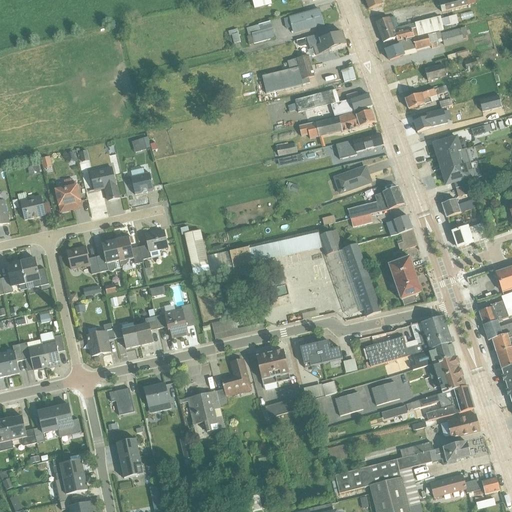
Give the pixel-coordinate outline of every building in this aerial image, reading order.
[(270,0),(251,0),(254,9),(272,5),(270,0)] [(365,0),(369,10),(387,4),(385,0),(365,0)] [(449,0),(439,3),(442,13),(476,4),(474,0),(449,0)] [(284,20),(286,30),(291,28),(293,34),(324,26),(319,10),(284,20)] [(376,23),(383,44),(396,39),(397,42),(444,31),(443,27),(451,25),(449,18),(441,20),(440,17),(398,28),(394,17),(376,23)] [(270,23),(246,29),(248,37),(247,37),(249,46),(274,39),(270,23)] [(435,34),(438,44),(442,42),(444,47),(463,41),(462,38),(468,36),(465,28),(460,29),(441,34),(440,32),(435,34)] [(238,29),(228,32),(229,37),(232,36),(234,45),(241,43),(238,29)] [(328,52),(346,45),(342,33),(327,38),(326,34),(299,43),(301,51),(314,47),(316,46),(317,48),(326,46),(328,52)] [(438,44),(435,34),(428,36),(428,35),(399,43),(399,46),(386,51),(390,61),(405,56),(404,52),(415,49),(416,51),(431,47),(430,46),(431,45),(432,50),(438,48),(437,44),(438,44)] [(447,57),(448,61),(458,58),(458,59),(469,56),(468,51),(456,54),(457,54),(447,57)] [(292,84),(315,78),(309,56),(286,62),(292,84)] [(466,70),(479,66),(476,59),(464,63),(466,70)] [(443,65),(425,70),(428,82),(446,78),(443,65)] [(277,72),(258,72),(258,85),(277,84),(277,72)] [(422,85),(418,74),(399,81),(403,92),(422,85)] [(438,101),(439,101),(438,96),(445,94),(443,88),(405,100),(409,110),(418,107),(419,108),(425,107),(424,105),(431,102),(432,103),(439,101),(438,101)] [(339,103),(336,90),(295,101),(295,102),(287,104),(289,113),(297,111),(298,114),(304,113),(305,115),(311,114),(310,111),(312,110),(315,122),(332,118),(333,118),(372,107),(368,95),(339,103)] [(485,113),(504,107),(500,95),(481,100),(485,113)] [(441,109),(453,106),(451,100),(439,103),(441,109)] [(472,102),(451,109),(455,121),(476,114),(472,102)] [(427,118),(413,123),(417,133),(447,124),(443,110),(426,114),(427,118)] [(360,128),(375,123),(372,112),(356,116),(355,113),(339,118),(316,123),(316,124),(307,126),(310,139),(319,138),(342,133),(342,134),(344,133),(347,132),(347,133),(349,132),(349,131),(353,130),(353,131),(355,130),(355,129),(358,129),(360,129),(360,128)] [(490,125),(472,130),(474,137),(492,131),(490,125)] [(458,131),(461,140),(473,137),(471,128),(458,131)] [(355,153),(383,146),(381,135),(335,147),(337,156),(355,151),(355,153)] [(439,158),(462,151),(458,138),(434,145),(436,154),(438,154),(439,158)] [(144,139),(132,143),(135,153),(147,150),(144,139)] [(295,144),(276,147),(278,157),(297,153),(295,144)] [(440,159),(438,159),(442,172),(444,171),(444,173),(471,165),(465,150),(462,151),(439,158),(440,159)] [(80,153),(82,163),(89,161),(87,151),(80,153)] [(66,154),(68,163),(76,161),(74,153),(66,154)] [(116,173),(123,172),(118,153),(112,155),(116,173)] [(281,166),(305,160),(304,153),(279,158),(281,166)] [(369,172),(391,168),(389,156),(367,159),(369,172)] [(444,174),(442,174),(446,186),(448,185),(454,184),(456,189),(469,185),(468,180),(471,180),(468,172),(473,171),(471,165),(444,173),(444,174)] [(41,170),(40,166),(28,168),(29,176),(40,174),(39,171),(41,170)] [(112,168),(90,173),(94,192),(106,190),(108,202),(119,199),(112,168)] [(365,168),(333,180),(339,195),(371,183),(365,168)] [(154,192),(149,174),(131,178),(135,196),(154,192)] [(75,182),(73,183),(72,179),(64,181),(65,187),(56,189),(61,213),(68,211),(69,210),(69,209),(81,206),(75,182)] [(290,192),(297,194),(300,187),(293,184),(290,192)] [(472,193),(469,185),(456,189),(458,198),(472,193)] [(388,211),(404,205),(398,188),(375,197),(377,203),(357,207),(358,213),(350,215),(351,220),(371,215),(382,212),(388,211)] [(18,195),(19,203),(21,202),(25,221),(45,216),(43,205),(41,196),(35,198),(34,197),(27,198),(26,194),(18,195)] [(476,209),(474,201),(459,206),(457,200),(442,205),(447,219),(476,209)] [(4,201),(0,202),(0,226),(9,225),(4,201)] [(92,203),(92,214),(107,213),(107,202),(92,203)] [(49,203),(43,205),(45,216),(52,215),(49,203)] [(373,224),(371,215),(351,220),(353,229),(373,224)] [(334,216),(322,219),(324,226),(335,223),(334,216)] [(395,227),(383,230),(385,238),(400,235),(413,231),(410,222),(408,217),(393,222),(395,227)] [(344,254),(364,312),(366,318),(381,313),(358,245),(343,250),(334,224),(329,225),(331,233),(320,237),(318,231),(249,247),(249,248),(230,252),(206,257),(200,231),(189,234),(188,228),(181,229),(182,236),(184,235),(194,278),(196,277),(197,280),(199,291),(219,287),(217,275),(209,277),(208,274),(210,274),(210,273),(215,272),(233,268),(233,269),(323,249),(326,257),(327,257),(328,256),(329,258),(344,254)] [(459,248),(487,239),(482,224),(469,229),(469,228),(452,233),(456,247),(459,248)] [(401,252),(418,246),(413,231),(400,235),(403,243),(397,245),(400,251),(391,254),(394,261),(387,264),(388,267),(389,267),(401,301),(418,295),(422,294),(413,270),(414,269),(410,259),(409,257),(403,259),(401,252)] [(139,248),(142,261),(151,259),(150,253),(169,249),(164,232),(156,234),(155,232),(145,235),(147,246),(139,248)] [(142,261),(139,248),(132,250),(129,238),(115,241),(121,267),(127,266),(129,261),(134,260),(135,265),(143,264),(142,261)] [(120,267),(121,267),(115,241),(107,243),(107,244),(102,246),(104,256),(97,258),(100,273),(108,272),(110,273),(113,272),(115,270),(120,268),(120,267)] [(100,273),(97,258),(89,260),(86,248),(67,253),(71,270),(84,267),(85,269),(90,268),(91,275),(100,273)] [(328,256),(327,257),(348,318),(364,312),(344,254),(329,258),(328,256)] [(34,283),(35,289),(41,287),(49,285),(45,270),(38,271),(35,260),(21,263),(26,285),(34,283)] [(12,288),(26,285),(21,263),(6,266),(9,278),(1,280),(5,295),(13,293),(12,288)] [(511,268),(497,274),(496,274),(496,275),(502,292),(502,293),(511,289),(511,268)] [(115,285),(105,287),(107,296),(117,294),(115,285)] [(93,288),(94,295),(101,293),(100,287),(93,288)] [(164,287),(150,290),(152,298),(166,295),(164,287)] [(498,322),(511,316),(511,293),(503,297),(505,301),(491,306),(492,309),(479,313),(483,327),(498,322)] [(135,295),(129,297),(130,305),(137,304),(135,295)] [(419,297),(418,295),(401,301),(404,307),(417,303),(415,298),(419,297)] [(110,300),(112,308),(119,307),(117,298),(110,300)] [(81,303),(76,304),(77,307),(75,307),(76,314),(86,312),(84,305),(82,306),(81,303)] [(190,305),(181,308),(182,311),(183,310),(187,328),(195,326),(190,305)] [(12,317),(18,316),(17,308),(10,309),(11,315),(12,315),(12,317)] [(299,309),(287,312),(289,324),(302,321),(299,309)] [(318,309),(302,313),(303,321),(320,317),(318,309)] [(158,330),(155,318),(154,310),(148,311),(150,319),(145,320),(146,326),(135,328),(140,347),(153,344),(151,332),(158,330)] [(155,318),(158,330),(167,328),(168,332),(170,332),(172,339),(189,335),(187,328),(183,310),(182,311),(173,313),(166,314),(164,314),(164,316),(155,318)] [(49,312),(39,314),(41,325),(51,323),(49,312)] [(451,344),(443,317),(410,326),(414,342),(405,344),(403,337),(365,348),(369,363),(366,364),(367,369),(413,356),(451,344)] [(235,318),(212,324),(215,341),(257,331),(267,329),(266,323),(238,330),(235,318)] [(492,341),(511,333),(511,323),(500,328),(498,322),(483,327),(489,342),(492,341)] [(140,347),(135,328),(134,323),(121,326),(113,327),(116,340),(123,338),(126,350),(140,347)] [(116,340),(113,327),(112,324),(103,326),(105,332),(87,336),(92,358),(110,353),(108,342),(116,340)] [(496,353),(511,348),(511,333),(492,341),(496,353)] [(61,336),(54,338),(53,334),(41,337),(41,341),(47,368),(61,365),(58,353),(65,352),(61,336)] [(47,368),(41,341),(20,345),(24,361),(25,361),(31,360),(33,371),(47,368)] [(317,344),(322,365),(343,361),(340,348),(336,349),(328,342),(317,344)] [(322,365),(317,344),(300,348),(305,370),(322,365)] [(413,371),(427,367),(456,358),(451,344),(413,356),(416,367),(412,368),(413,371)] [(17,363),(24,361),(20,345),(13,347),(14,352),(1,355),(6,378),(20,374),(17,363)] [(502,370),(511,367),(511,348),(496,353),(502,370)] [(256,358),(263,386),(290,380),(284,351),(256,358)] [(347,373),(359,370),(356,358),(345,360),(347,373)] [(456,358),(427,367),(434,389),(440,387),(443,386),(443,387),(441,388),(441,391),(442,392),(448,391),(449,392),(458,390),(465,388),(464,384),(463,380),(456,358)] [(31,360),(25,361),(28,372),(33,371),(31,360)] [(216,392),(221,409),(230,407),(227,398),(250,392),(242,361),(232,364),(235,376),(221,380),(224,390),(216,392)] [(511,367),(502,370),(502,373),(503,373),(507,386),(506,386),(507,387),(508,389),(509,392),(510,395),(511,401),(511,367)] [(334,382),(322,386),(325,397),(337,394),(334,382)] [(395,384),(371,390),(376,407),(400,400),(395,384)] [(149,411),(170,406),(166,386),(144,390),(149,411)] [(474,410),(468,387),(458,390),(382,414),(384,421),(408,414),(407,411),(412,409),(413,411),(440,403),(442,410),(426,414),(428,421),(461,413),(474,410)] [(129,389),(109,394),(112,403),(116,402),(119,417),(135,413),(129,389)] [(219,430),(225,429),(221,409),(216,392),(210,394),(211,396),(219,430)] [(200,396),(179,401),(180,405),(188,403),(194,426),(204,423),(207,434),(219,432),(219,430),(211,396),(210,394),(200,396)] [(358,394),(335,400),(340,417),(363,410),(358,394)] [(268,419),(303,410),(300,398),(265,408),(268,419)] [(73,421),(69,406),(53,409),(58,432),(60,439),(82,434),(78,420),(73,421)] [(170,406),(149,411),(150,414),(171,409),(170,406)] [(34,430),(36,444),(45,442),(44,435),(58,432),(53,409),(45,411),(46,412),(38,414),(41,429),(34,430)] [(444,437),(446,438),(450,437),(451,440),(480,433),(476,416),(441,425),(444,437)] [(26,432),(23,418),(13,420),(13,419),(7,420),(12,442),(19,440),(21,445),(23,447),(36,444),(34,430),(26,432)] [(7,420),(0,421),(0,452),(13,450),(12,442),(7,420)] [(413,432),(427,429),(424,423),(412,426),(413,432)] [(189,438),(180,440),(188,474),(194,472),(192,465),(195,464),(189,438)] [(120,462),(140,458),(136,440),(117,444),(120,462)] [(331,463),(356,457),(353,443),(328,450),(331,463)] [(434,451),(402,459),(335,476),(335,478),(331,479),(335,494),(339,493),(339,495),(369,487),(375,511),(410,511),(410,509),(421,506),(411,469),(441,461),(443,466),(447,465),(447,467),(458,464),(458,462),(470,457),(467,443),(434,451)] [(402,459),(434,451),(431,443),(400,451),(402,459)] [(58,481),(85,476),(84,475),(83,469),(82,469),(80,461),(69,464),(67,458),(53,461),(54,467),(59,467),(60,474),(56,475),(58,481)] [(140,458),(120,462),(124,480),(144,476),(140,458)] [(353,468),(366,465),(364,458),(351,462),(353,468)] [(152,459),(145,461),(146,467),(147,467),(149,474),(155,473),(152,459)] [(6,472),(0,473),(0,476),(7,491),(9,491),(13,489),(10,480),(8,480),(6,472)] [(85,476),(58,481),(55,482),(60,503),(71,500),(70,495),(87,492),(86,485),(85,476)] [(466,490),(465,484),(463,476),(430,485),(434,499),(466,490)] [(465,484),(466,490),(467,494),(468,494),(483,490),(485,495),(485,496),(500,492),(496,478),(482,482),(482,479),(465,484)] [(483,490),(468,494),(469,499),(485,495),(483,490)] [(262,511),(258,491),(244,494),(246,511),(262,511)] [(337,503),(352,499),(351,495),(336,498),(337,503)] [(479,509),(497,504),(495,496),(477,501),(479,509)] [(17,497),(10,500),(15,511),(17,511),(23,510),(17,497)] [(367,498),(360,499),(362,509),(369,508),(367,498)] [(71,500),(60,503),(62,511),(69,510),(69,511),(92,511),(90,503),(73,507),(72,501),(71,500)]
